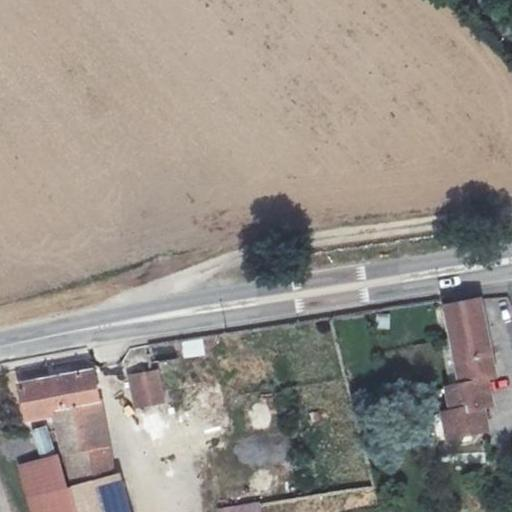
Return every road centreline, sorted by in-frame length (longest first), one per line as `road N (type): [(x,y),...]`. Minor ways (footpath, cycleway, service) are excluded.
road 1 (secondary): [(0,349),(511,259)]
road 2 (track): [(146,320),(174,280),(249,252),(511,213)]
